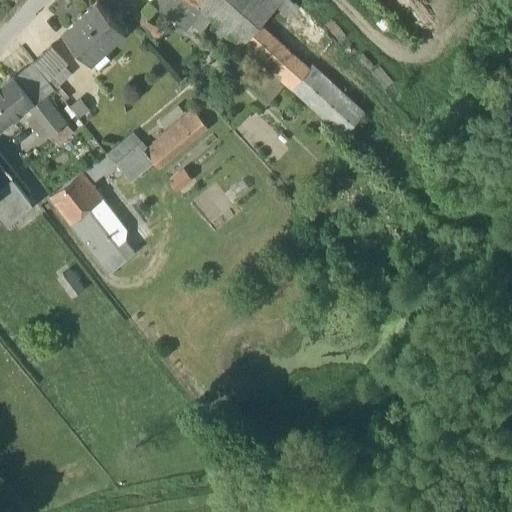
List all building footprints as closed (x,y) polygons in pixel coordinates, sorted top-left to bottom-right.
[(189,0),(153,0),(152,2),(177,23),(194,4),(189,0)] [(245,0),(198,0),(195,5),(203,12),(220,28),(245,0)] [(245,0),(220,28),(240,46),(257,26),(258,27),(280,0),(245,0)] [(123,32),(97,3),(63,34),(88,60),(100,50),(102,52),(123,32)] [(194,4),(177,23),(186,31),(203,12),(195,5),(194,4)] [(258,27),(257,26),(240,46),(265,68),(284,85),(290,90),(308,70),(307,69),(258,27)] [(51,46),(33,62),(48,81),(67,63),(51,46)] [(102,52),(100,50),(88,60),(90,63),(91,62),(97,69),(108,58),(102,52)] [(48,81),(33,62),(13,78),(34,104),(43,97),(54,88),(48,81)] [(364,112),(310,65),(307,69),(308,70),(290,90),(341,137),(364,112)] [(265,68),(246,89),(265,106),(284,85),(265,68)] [(13,78),(0,88),(0,130),(29,109),(34,104),(13,78)] [(43,97),(34,104),(29,109),(57,143),(72,131),(43,97)] [(190,113),(147,148),(156,159),(177,141),(180,145),(192,135),(189,132),(199,123),(190,113)] [(153,163),(129,135),(107,153),(115,163),(131,181),(153,163)] [(107,153),(82,174),(89,183),(115,163),(107,153)] [(82,174),(81,172),(50,197),(71,224),(88,210),(101,199),(89,183),(82,174)] [(29,202),(13,182),(0,192),(0,212),(6,220),(29,202)] [(126,230),(101,199),(88,210),(117,247),(124,241),(125,241),(126,230)] [(117,247),(88,210),(71,224),(100,260),(117,247)] [(117,247),(100,260),(109,272),(133,253),(124,241),(117,247)] [(82,290),(70,274),(60,281),(72,298),(82,290)]
